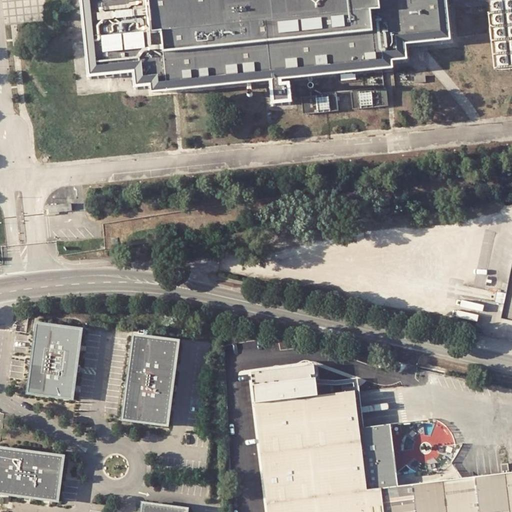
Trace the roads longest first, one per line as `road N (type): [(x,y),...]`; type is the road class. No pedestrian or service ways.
road 1 (tertiary): [(192,289),(511,362)]
road 2 (tertiary): [(192,289),(117,271),(0,282)]
road 3 (tertiary): [(0,298),(73,288),(192,289)]
